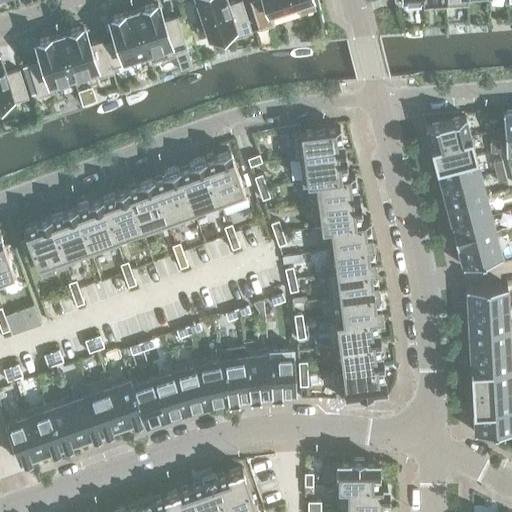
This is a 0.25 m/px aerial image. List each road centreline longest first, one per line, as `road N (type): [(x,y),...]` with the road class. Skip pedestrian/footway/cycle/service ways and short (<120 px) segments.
road 1 (residential): [(0,511),(205,437),(292,426),(432,441)]
road 2 (residential): [(0,198),(228,117),(377,97)]
road 3 (residential): [(432,441),(423,280),(377,97)]
road 4 (residential): [(377,97),(511,87)]
